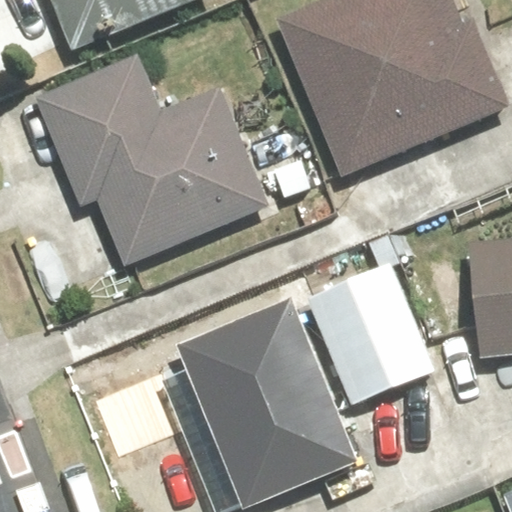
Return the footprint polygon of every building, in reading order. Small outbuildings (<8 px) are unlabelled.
[(52,0),(73,56),(230,0),(52,0)] [(457,0),(336,0),(295,17),(356,167),(511,103),(511,80),(484,11),(466,18),(457,0)] [(103,197),(127,258),(268,204),(225,92),(169,113),(145,52),(42,92),(85,204),(103,197)] [(511,234),(474,236),(479,357),(511,356),(511,234)] [(410,260),(156,363),(216,511),(256,511),(388,459),(365,402),(453,366),(410,260)]
